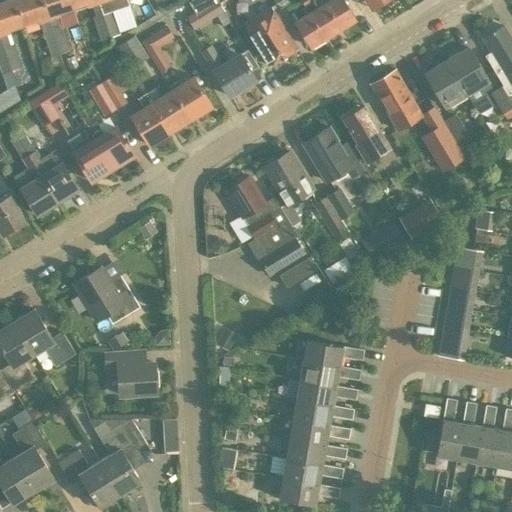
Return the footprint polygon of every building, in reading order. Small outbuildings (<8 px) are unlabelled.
[(15,0),(6,0),(0,2),(0,35),(9,32),(10,32),(9,28),(23,23),(15,0)] [(42,0),(15,0),(23,23),(36,19),(38,23),(39,22),(49,19),(42,0)] [(70,0),(42,0),(49,19),(53,30),(61,53),(70,50),(59,16),(60,15),(58,11),(72,6),(70,0)] [(98,0),(99,2),(103,14),(111,37),(120,34),(112,11),(117,9),(113,0),(98,0)] [(211,0),(186,16),(194,29),(224,11),(216,0),(211,0)] [(312,0),(300,0),(309,13),(295,22),(310,46),(332,33),(312,0)] [(328,0),(312,0),(332,33),(355,19),(343,0),(330,0),(329,1),(328,0)] [(365,0),(371,9),(386,0),(365,0)] [(243,23),(270,66),(297,49),(271,6),(243,23)] [(96,16),(93,17),(100,40),(111,37),(103,14),(96,16)] [(166,25),(141,40),(160,71),(170,65),(158,46),(173,37),(166,25)] [(502,84),(509,94),(511,92),(511,40),(503,26),(483,38),(491,51),(484,55),(502,84)] [(53,30),(43,33),(51,56),(59,53),(61,53),(53,30)] [(116,46),(130,68),(148,57),(134,35),(116,46)] [(0,71),(0,73),(11,69),(4,47),(0,36),(0,71)] [(13,44),(4,47),(11,69),(20,66),(13,44)] [(247,48),(223,64),(211,44),(201,50),(229,96),(255,79),(250,71),(258,66),(247,48)] [(468,48),(448,60),(467,92),(466,93),(479,113),(493,105),(485,91),(492,87),(487,80),(468,48)] [(467,92),(448,60),(426,73),(445,105),(466,93),(467,92)] [(371,84),(397,129),(422,115),(396,69),(371,84)] [(111,75),(99,82),(115,108),(127,101),(111,75)] [(178,79),(169,85),(190,118),(197,114),(197,115),(212,106),(194,77),(181,85),(178,79)] [(27,101),(42,126),(59,116),(53,104),(68,96),(60,82),(27,101)] [(115,108),(99,82),(88,89),(104,115),(115,108)] [(509,94),(502,84),(489,92),(507,120),(511,116),(511,101),(508,95),(509,94)] [(154,87),(146,92),(169,131),(176,127),(176,128),(190,119),(190,118),(169,85),(172,90),(161,97),(154,87)] [(169,131),(146,92),(137,97),(144,108),(130,116),(148,145),(162,136),(162,135),(169,131)] [(355,145),(365,162),(389,148),(364,106),(343,119),(358,143),(355,145)] [(455,113),(444,120),(466,155),(477,148),(455,113)] [(438,146),(429,152),(441,171),(466,155),(444,120),(444,122),(443,123),(429,131),(438,146)] [(99,128),(91,133),(112,168),(133,155),(116,127),(103,134),(99,128)] [(304,143),(327,181),(345,170),(350,178),(364,169),(347,141),(340,145),(329,127),(304,143)] [(112,168),(91,133),(82,139),(86,145),(74,152),(91,180),(112,168)] [(37,214),(58,201),(28,153),(27,154),(17,135),(10,140),(21,158),(26,167),(13,175),(21,188),(37,214)] [(36,149),(28,153),(58,201),(78,189),(62,163),(58,165),(50,151),(41,157),(36,149)] [(289,151),(264,166),(286,202),(280,206),(292,226),(301,220),(289,202),(312,188),(289,151)] [(249,176),(226,190),(242,216),(243,216),(249,225),(247,226),(254,239),(264,255),(260,258),(270,274),(304,254),(293,237),(297,234),(281,207),(275,211),(269,201),(265,203),(264,201),(249,176)] [(340,187),(327,195),(341,219),(353,211),(354,210),(340,187)] [(0,227),(4,234),(24,222),(7,193),(0,197),(0,227)] [(341,219),(327,195),(313,203),(340,246),(353,238),(354,240),(341,219)] [(398,216),(411,238),(442,219),(429,197),(398,216)] [(479,207),(477,227),(494,228),(496,209),(479,207)] [(475,229),(474,240),(487,242),(489,231),(475,229)] [(456,246),(453,266),(463,268),(467,269),(468,262),(464,261),(466,248),(458,246),(456,246)] [(312,253),(281,271),(289,284),(320,267),(312,253)] [(334,275),(353,265),(348,255),(329,266),(334,275)] [(463,268),(453,266),(450,286),(459,288),(463,289),(465,282),(461,281),(463,268)] [(97,319),(106,314),(112,322),(140,306),(124,281),(112,288),(100,268),(75,283),(97,319)] [(459,288),(450,286),(446,306),(456,308),(460,308),(461,302),(457,301),(459,288)] [(454,320),(456,308),(446,306),(443,325),(444,325),(452,327),(455,327),(457,327),(458,321),(454,320)] [(34,309),(16,319),(36,353),(44,348),(55,365),(75,353),(61,330),(51,336),(34,309)] [(0,344),(11,362),(0,368),(14,390),(35,377),(25,359),(36,353),(16,319),(0,328),(0,344)] [(108,339),(114,348),(127,341),(121,331),(108,339)] [(306,341),(303,360),(339,366),(341,355),(362,359),(364,349),(343,346),(342,347),(306,341)] [(452,358),(455,345),(441,342),(439,355),(452,358)] [(133,364),(133,348),(103,350),(104,367),(118,366),(120,395),(125,395),(127,397),(135,397),(138,394),(155,393),(153,363),(145,363),(133,364)] [(303,360),(299,379),(336,385),(337,375),(359,379),(360,369),(339,366),(303,360)] [(0,398),(14,390),(0,368),(0,398)] [(299,379),(296,399),(332,405),(334,395),(355,399),(357,389),(336,385),(299,379)] [(443,419),(436,455),(456,458),(463,422),(453,420),(456,399),(446,398),(443,419)] [(296,399),(293,419),(329,425),(331,415),(352,418),(354,409),(332,405),(296,399)] [(456,458),(476,462),(482,425),(473,424),(476,403),(466,401),(463,422),(456,458)] [(440,406),(425,403),(423,415),(438,417),(440,406)] [(476,462),(496,465),(502,429),(492,427),(496,406),(486,405),(482,425),(476,462)] [(23,451),(14,457),(34,490),(53,478),(35,449),(46,442),(25,407),(19,411),(26,424),(11,433),(23,451)] [(496,465),(511,467),(511,430),(511,431),(511,429),(511,409),(506,408),(502,429),(496,465)] [(166,417),(167,448),(181,448),(179,416),(166,417)] [(110,454),(101,460),(121,493),(140,481),(125,457),(146,444),(131,419),(87,418),(110,454)] [(293,419),(289,438),(326,444),(327,435),(348,438),(350,429),(329,425),(293,419)] [(289,438),(286,458),(322,464),(324,454),(345,458),(346,448),(326,444),(289,438)] [(121,493),(101,460),(90,466),(78,448),(57,461),(71,484),(82,477),(99,506),(121,493)] [(0,481),(13,503),(34,490),(14,457),(3,464),(0,459),(0,481)] [(286,458),(283,478),(319,484),(320,474),(342,477),(343,468),(322,464),(286,458)] [(283,478),(279,498),(315,504),(317,494),(338,497),(340,487),(339,487),(319,484),(283,478)]
